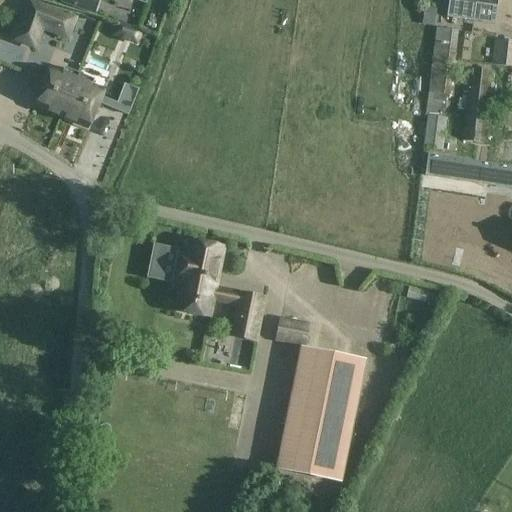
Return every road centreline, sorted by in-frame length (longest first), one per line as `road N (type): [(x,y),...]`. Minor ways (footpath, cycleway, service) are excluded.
road 1 (unclassified): [(511,311),(446,279),(90,187)]
road 2 (unclassified): [(52,511),(72,410),(90,187)]
